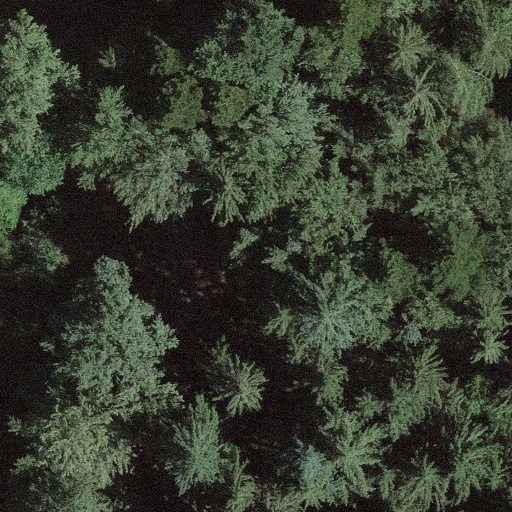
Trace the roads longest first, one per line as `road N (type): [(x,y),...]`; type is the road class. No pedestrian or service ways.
road 1 (track): [(72,511),(239,257)]
road 2 (track): [(389,0),(239,257)]
road 3 (track): [(239,257),(0,130)]
